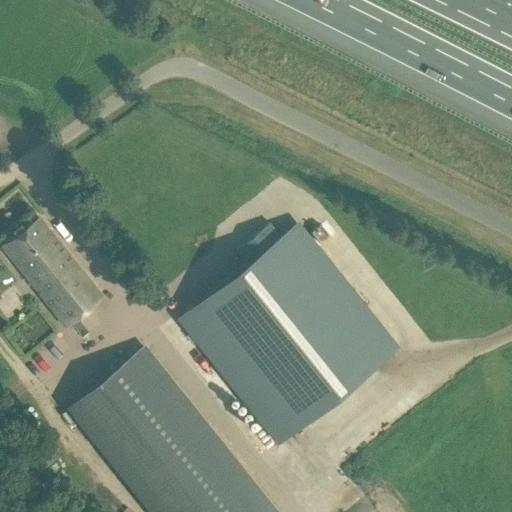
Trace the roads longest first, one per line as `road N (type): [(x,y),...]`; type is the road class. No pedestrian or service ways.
road 1 (unclassified): [(511,228),(271,100),(210,80),(156,80),(0,181)]
road 2 (unknown): [(511,325),(413,370),(327,442),(305,473),(278,485),(265,481),(178,381),(135,318)]
road 3 (motorway): [(315,0),(511,96)]
road 4 (track): [(0,347),(131,511)]
